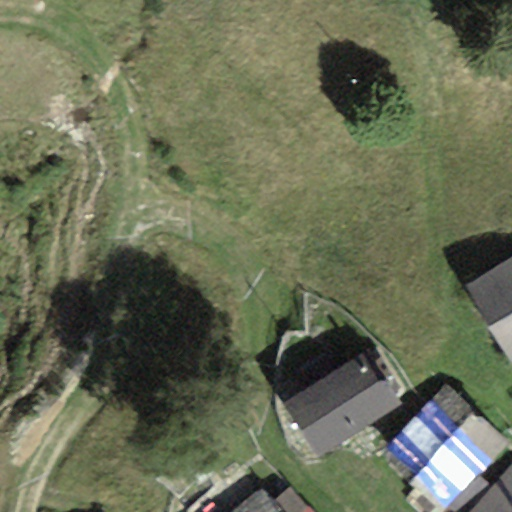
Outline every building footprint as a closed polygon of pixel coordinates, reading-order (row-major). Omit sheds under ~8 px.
[(511,348),(511,255),(463,283),(502,354),(511,348)] [(398,405),(369,354),(281,404),(310,455),(398,405)] [(437,511),(498,443),(437,389),(373,461),(430,511),(437,511)] [(511,511),(511,462),(465,511),(511,511)] [(273,511),(256,490),(227,511),(273,511)]
